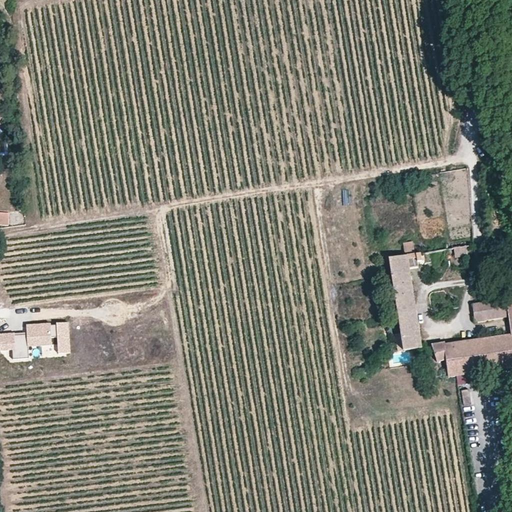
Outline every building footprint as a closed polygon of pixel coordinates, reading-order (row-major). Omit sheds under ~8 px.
[(0,226),(11,227),(12,215),(0,213),(0,226)] [(413,241),(403,242),(403,250),(413,249),(413,241)] [(468,256),(467,246),(454,249),(455,258),(468,256)] [(421,254),(389,258),(404,350),(422,347),(409,267),(419,266),(419,261),(421,261),(421,254)] [(476,322),(509,317),(507,299),(473,304),(476,322)] [(57,325),(51,326),(51,324),(27,325),(27,335),(15,335),(15,334),(0,334),(0,350),(12,350),(13,359),(29,359),(28,347),(39,346),(39,339),(52,338),(57,338),(58,345),(69,344),(69,323),(57,324),(57,325)] [(449,377),(511,367),(511,334),(511,335),(446,344),(444,342),(432,345),(437,362),(446,359),(449,377)] [(39,339),(39,346),(52,345),(52,338),(39,339)] [(70,354),(69,344),(58,345),(58,354),(70,354)] [(462,404),(470,403),(467,388),(460,389),(462,404)]
